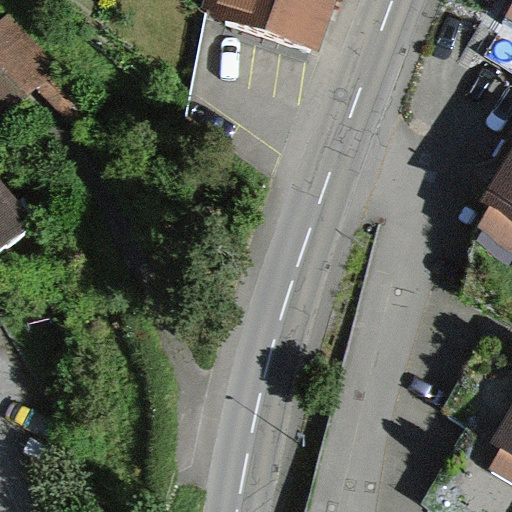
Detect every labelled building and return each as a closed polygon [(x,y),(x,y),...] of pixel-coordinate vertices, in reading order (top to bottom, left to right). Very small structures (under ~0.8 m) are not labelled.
[(206,0),(201,15),(320,58),(341,0),(206,0)] [(511,10),(485,55),(511,70),(511,10)] [(1,21),(0,20),(0,244),(29,218),(0,186),(0,131),(61,66),(11,15),(1,21)] [(511,155),(484,201),(493,207),(481,227),(511,246),(511,155)] [(511,409),(492,444),(502,450),(492,468),(511,479),(511,409)]
